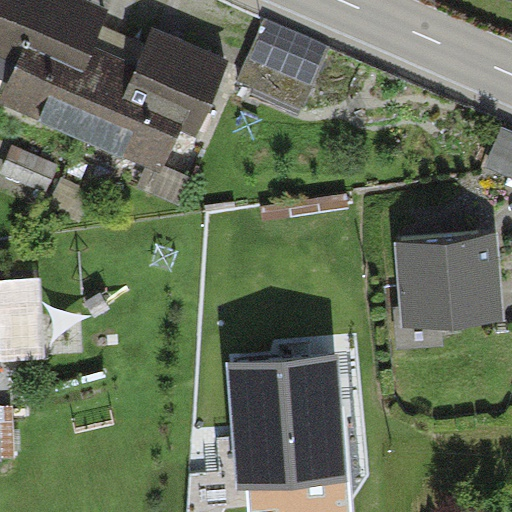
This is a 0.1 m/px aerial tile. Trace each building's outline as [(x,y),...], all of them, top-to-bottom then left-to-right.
[(120,10),(97,0),(0,0),(0,60),(17,68),(5,95),(164,165),(182,125),(196,131),(217,84),(151,55),(139,80),(97,62),(120,10)] [(328,46),(270,20),(245,75),(303,101),(328,46)] [(511,128),(508,127),(492,163),(511,172),(511,128)] [(500,233),(402,237),(405,317),(504,313),(500,233)] [(352,511),(337,355),(229,362),(239,494),(252,493),(252,511),(352,511)] [(7,404),(0,404),(0,452),(12,451),(7,404)]
